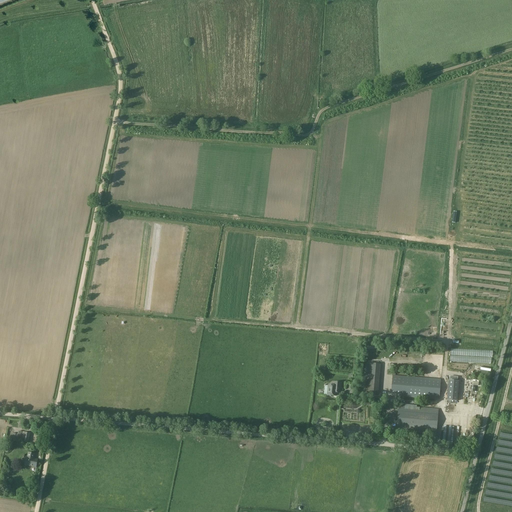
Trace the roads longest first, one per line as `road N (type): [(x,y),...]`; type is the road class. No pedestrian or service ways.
road 1 (track): [(476,452),(54,417)]
road 2 (track): [(114,122),(307,134),(328,106),(511,49)]
road 3 (track): [(451,242),(98,200)]
road 4 (track): [(54,417),(114,122)]
road 5 (track): [(296,328),(447,342),(438,449)]
road 6 (track): [(296,328),(76,308)]
road 7 (unclassified): [(461,511),(511,317)]
road 8 (track): [(451,242),(470,78)]
road 9 (track): [(114,122),(118,72),(93,5)]
